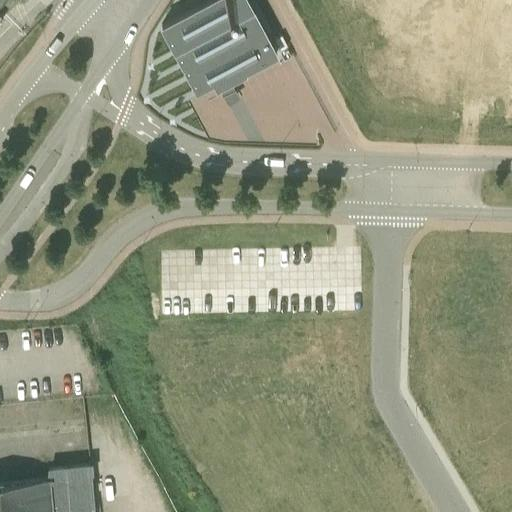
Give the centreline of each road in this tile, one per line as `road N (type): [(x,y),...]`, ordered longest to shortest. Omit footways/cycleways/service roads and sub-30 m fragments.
road 1 (unclassified): [(0,301),(37,301),(71,288),(132,228),(175,210),(387,210)]
road 2 (unclassified): [(455,511),(384,393),(387,210)]
road 3 (unclassified): [(390,163),(222,159),(161,139),(85,95)]
road 4 (tertiary): [(0,217),(85,95)]
road 5 (unclassified): [(387,210),(511,214)]
road 6 (unclassified): [(511,167),(390,163)]
